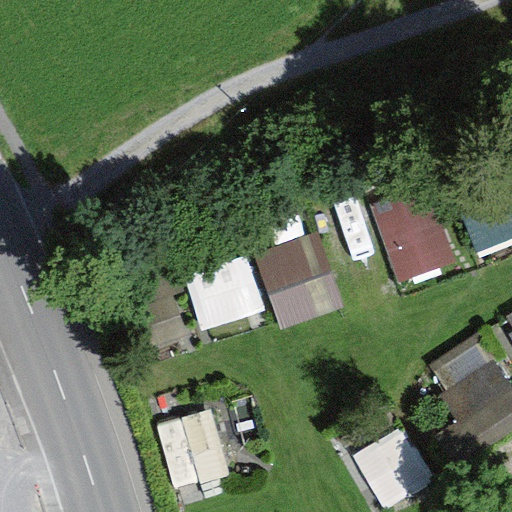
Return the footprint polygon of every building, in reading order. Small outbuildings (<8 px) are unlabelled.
[(371,198),(403,282),(465,258),(433,174),(371,198)] [(322,227),(263,251),(293,325),(352,301),(322,227)] [(190,273),(207,324),(269,304),(252,252),(190,273)] [(183,489),(233,473),(213,410),(163,426),(183,489)] [(409,424),(359,447),(385,504),(435,482),(409,424)]
